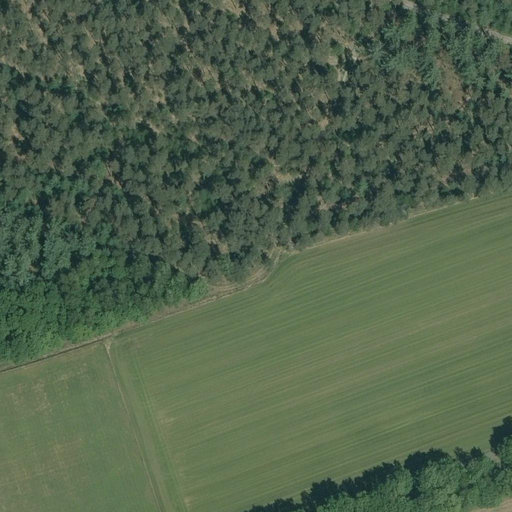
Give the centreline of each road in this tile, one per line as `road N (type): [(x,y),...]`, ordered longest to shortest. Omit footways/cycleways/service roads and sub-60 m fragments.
road 1 (track): [(368,0),(264,271),(246,284),(0,348)]
road 2 (track): [(301,178),(0,76)]
road 3 (track): [(0,204),(246,284)]
road 4 (track): [(344,66),(148,0)]
road 5 (unclassified): [(341,511),(511,449)]
road 6 (track): [(387,0),(511,42)]
